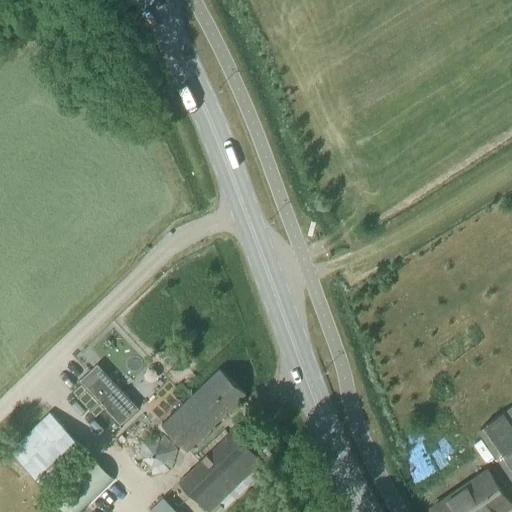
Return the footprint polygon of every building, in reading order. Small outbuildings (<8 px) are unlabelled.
[(192,393),(186,388),(182,383),(171,393),(181,403),(161,424),(187,450),(245,394),(219,367),(192,393)] [(76,444),(40,414),(12,446),(49,477),(76,444)] [(231,430),(178,481),(208,511),(260,461),(231,430)] [(433,511),(499,511),(511,504),(487,469),(431,508),(433,511)] [(176,511),(163,497),(149,511),(176,511)]
